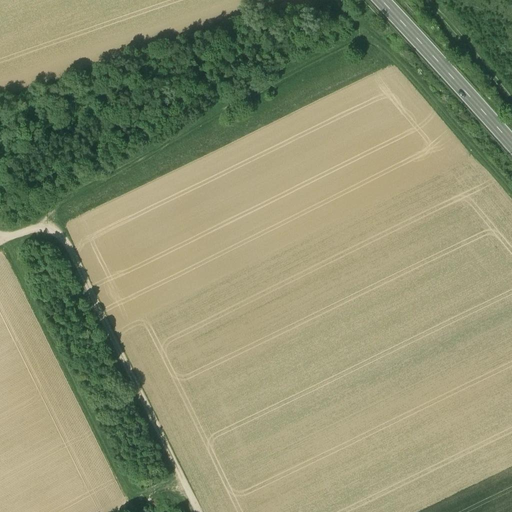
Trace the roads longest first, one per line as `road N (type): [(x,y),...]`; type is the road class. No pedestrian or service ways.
road 1 (track): [(398,0),(54,201),(42,225)]
road 2 (track): [(203,511),(69,246),(42,225)]
road 3 (track): [(0,246),(128,503)]
road 4 (track): [(511,194),(338,0)]
road 5 (primary): [(511,146),(380,0)]
road 6 (track): [(427,0),(511,106)]
